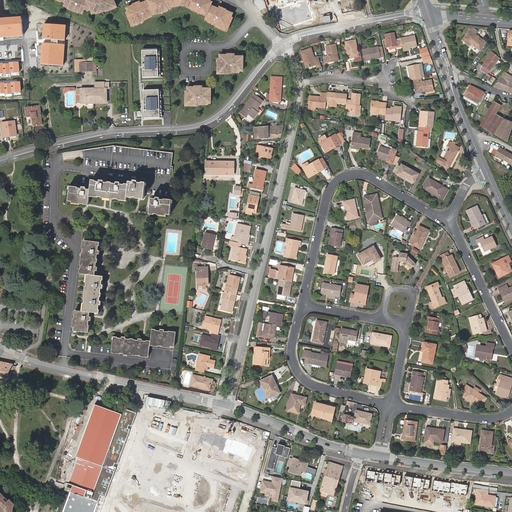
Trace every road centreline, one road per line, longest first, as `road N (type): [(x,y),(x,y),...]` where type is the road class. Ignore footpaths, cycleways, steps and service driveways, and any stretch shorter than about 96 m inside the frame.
road 1 (residential): [(228,403),(301,83)]
road 2 (residential): [(283,46),(209,119),(96,133),(0,159)]
road 3 (residential): [(446,220),(371,177),(346,176),(326,197),(301,306)]
road 4 (tertiary): [(0,350),(228,403)]
road 5 (residential): [(301,306),(291,350),(303,378),(392,405)]
road 6 (tertiary): [(228,403),(380,456)]
road 7 (residential): [(427,12),(283,46)]
road 8 (residential): [(511,348),(446,220)]
road 9 (tertiary): [(380,456),(511,473)]
road 10 (residential): [(392,405),(486,418),(511,411)]
